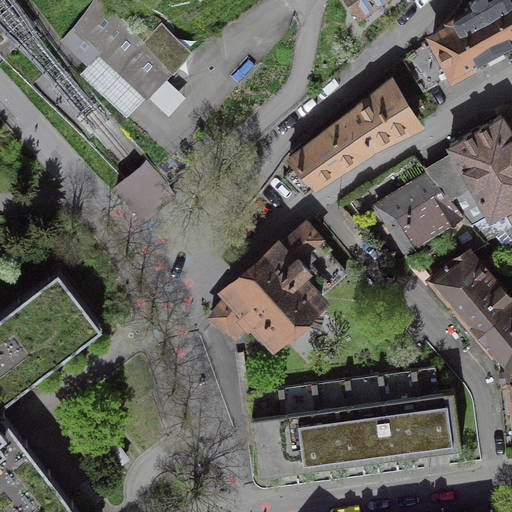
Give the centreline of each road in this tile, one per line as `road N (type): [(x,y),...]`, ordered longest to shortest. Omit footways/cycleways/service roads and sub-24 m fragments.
road 1 (residential): [(160,281),(282,140),(440,0)]
road 2 (residential): [(494,480),(480,384),(317,195)]
road 3 (residential): [(511,82),(317,195)]
road 4 (residential): [(494,480),(277,511)]
road 5 (residential): [(317,195),(173,311)]
